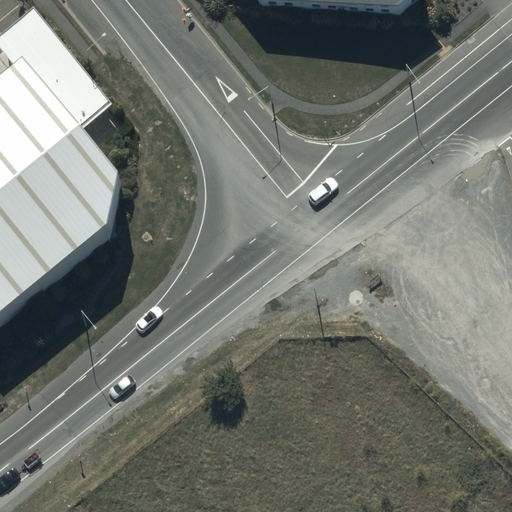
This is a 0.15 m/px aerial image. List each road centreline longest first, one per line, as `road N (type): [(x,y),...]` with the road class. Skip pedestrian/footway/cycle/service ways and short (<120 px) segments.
road 1 (secondary): [(0,472),(312,222)]
road 2 (tertiary): [(114,0),(312,222)]
road 3 (secondary): [(312,222),(511,62)]
